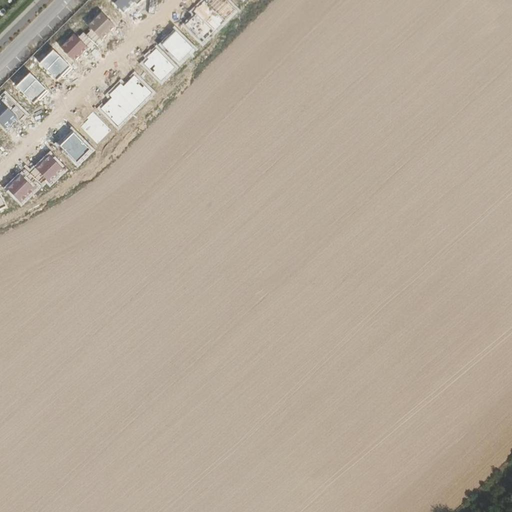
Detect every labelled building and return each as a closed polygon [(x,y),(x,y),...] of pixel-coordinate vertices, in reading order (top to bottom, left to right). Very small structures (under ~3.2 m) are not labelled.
[(107,0),(123,16),(139,0),(107,0)] [(228,0),(206,0),(183,24),(203,45),(239,10),(228,0)] [(74,34),(60,48),(76,64),(114,26),(99,10),(83,25),(87,29),(77,38),(74,34)] [(194,50),(176,32),(163,45),(180,63),(194,50)] [(71,67),(53,49),(40,62),(58,80),(71,67)] [(174,67),(156,50),(143,63),(161,81),(174,67)] [(133,71),(98,106),(118,127),(154,92),(133,71)] [(47,90),(29,73),(16,86),(34,104),(47,90)] [(20,116),(2,98),(0,100),(0,122),(7,129),(20,116)] [(110,130),(92,113),(79,127),(98,144),(110,130)] [(91,150),(72,133),(59,146),(78,164),(91,150)] [(66,171),(48,154),(35,167),(53,185),(66,171)] [(38,189),(20,172),(7,185),(25,203),(38,189)]
